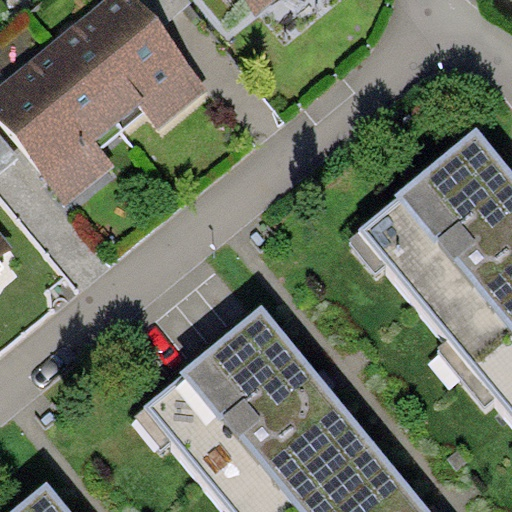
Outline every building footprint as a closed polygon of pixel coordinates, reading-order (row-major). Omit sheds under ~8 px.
[(108,0),(51,47),(122,133),(146,114),(160,131),(207,93),(131,0),(108,0)] [(185,0),(137,0),(161,27),(189,4),(185,0)] [(278,0),(241,0),(256,18),(278,0)] [(122,133),(51,47),(0,88),(0,128),(65,208),(114,168),(100,151),(122,133)] [(361,235),(470,368),(511,333),(511,176),(477,135),(395,203),(397,205),(361,235)] [(0,175),(19,160),(0,137),(0,175)] [(0,261),(14,251),(0,234),(0,261)] [(146,411),(228,511),(297,511),(374,449),(263,313),(181,380),(182,381),(146,411)] [(511,333),(470,368),(511,418),(511,333)] [(425,511),(374,449),(297,511),(425,511)] [(66,511),(48,490),(20,511),(66,511)]
